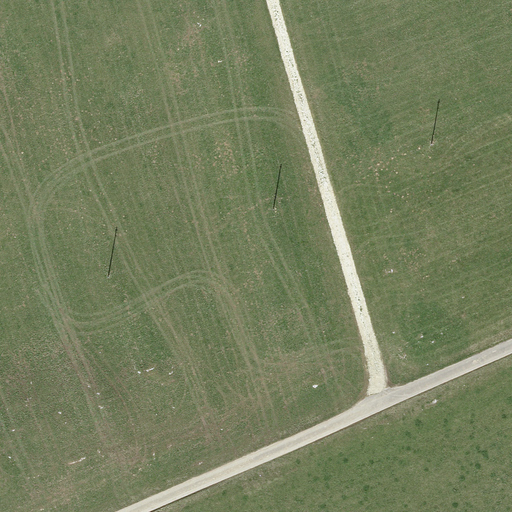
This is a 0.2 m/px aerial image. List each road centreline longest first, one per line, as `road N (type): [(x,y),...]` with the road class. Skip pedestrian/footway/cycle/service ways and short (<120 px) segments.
road 1 (track): [(130,511),(511,344)]
road 2 (track): [(384,399),(271,0)]
